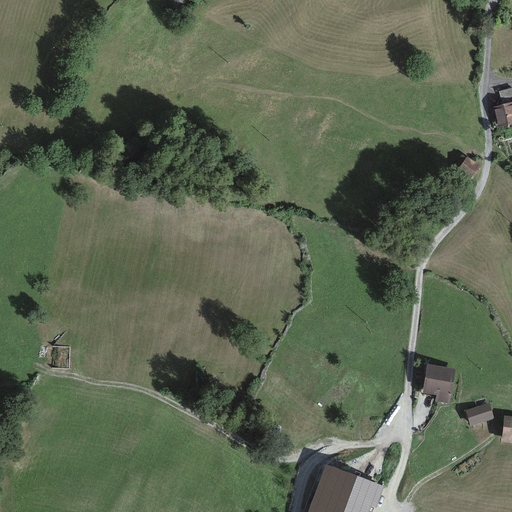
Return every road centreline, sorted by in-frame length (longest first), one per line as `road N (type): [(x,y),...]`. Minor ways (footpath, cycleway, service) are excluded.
road 1 (unclassified): [(495,0),(483,94),(486,174),(425,259),(405,460),(381,511)]
road 2 (track): [(328,511),(322,465),(263,454),(142,389),(49,371)]
